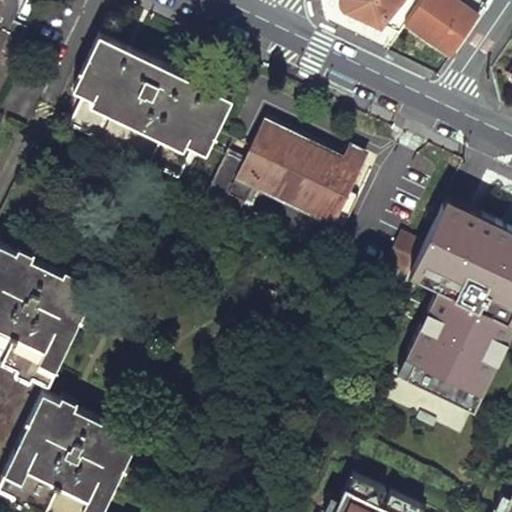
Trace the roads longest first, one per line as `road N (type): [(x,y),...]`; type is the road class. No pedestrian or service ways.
road 1 (unknown): [(308,511),(345,455),(441,482),(448,489),(444,511)]
road 2 (secondary): [(266,21),(442,103)]
road 3 (unknown): [(442,103),(415,166),(404,227)]
road 4 (unknown): [(47,0),(0,115)]
road 5 (residential): [(442,103),(511,0)]
